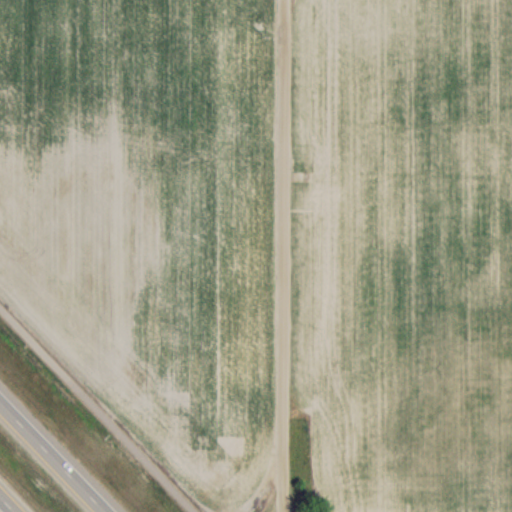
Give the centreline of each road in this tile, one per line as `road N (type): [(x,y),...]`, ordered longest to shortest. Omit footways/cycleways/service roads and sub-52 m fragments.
road 1 (residential): [(286,508),(287,0)]
road 2 (motorway): [(108,511),(0,399)]
